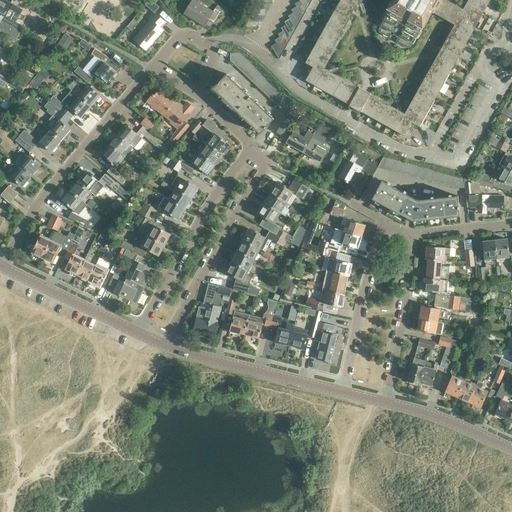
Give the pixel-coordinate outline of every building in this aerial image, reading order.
[(0,0),(0,21),(12,28),(13,27),(16,22),(5,16),(8,10),(14,13),(17,8),(1,0),(0,0)] [(217,5),(214,9),(212,12),(192,0),(184,14),(204,26),(208,19),(213,22),(220,12),(222,8),(217,5)] [(307,11),(300,0),(295,3),(297,6),(303,17),(307,11)] [(310,5),(307,0),(300,0),(307,11),(310,5)] [(341,0),(306,63),(313,67),(306,81),(351,106),(404,136),(412,123),(420,127),(474,30),(471,29),(487,0),(468,0),(463,10),(445,0),(341,0)] [(303,17),(297,6),(292,9),(294,12),(300,23),(303,17)] [(147,18),(151,21),(134,40),(146,50),(163,30),(160,28),(165,22),(152,12),(147,18)] [(288,15),(290,19),(296,29),(300,23),(294,12),(288,15)] [(296,29),(290,19),(285,22),(287,25),(293,35),(296,29)] [(20,31),(13,27),(12,28),(0,21),(0,30),(8,35),(16,39),(20,31)] [(64,24),(59,30),(63,33),(68,26),(64,24)] [(282,28),(283,31),(290,41),(293,35),(287,25),(282,28)] [(290,41),(283,31),(278,34),(280,37),(286,47),(290,41)] [(66,50),(74,38),(65,33),(57,45),(66,50)] [(286,47),(280,37),(275,40),(277,43),(283,53),(286,47)] [(82,39),(79,44),(88,50),(92,45),(82,39)] [(279,60),(283,53),(277,43),(271,46),(279,60)] [(46,46),(42,52),(47,55),(51,49),(46,46)] [(121,69),(103,54),(95,49),(91,54),(99,59),(104,63),(95,73),(101,79),(101,78),(106,82),(112,76),(114,78),(121,69)] [(87,83),(91,78),(77,67),(73,72),(87,83)] [(43,68),(30,83),(36,89),(44,79),(46,80),(51,74),(43,68)] [(33,74),(26,70),(23,76),(30,80),(33,74)] [(227,74),(213,88),(259,133),(273,119),(227,74)] [(71,91),(89,106),(99,95),(88,86),(83,91),(78,86),(79,85),(74,81),(68,88),(71,90),(71,91)] [(19,83),(15,88),(22,92),(25,86),(19,83)] [(163,115),(174,101),(161,89),(154,96),(153,95),(147,102),(163,115)] [(80,117),(89,106),(71,91),(62,101),(70,107),(69,108),(80,117)] [(67,117),(63,113),(49,101),(44,106),(59,118),(57,120),(58,121),(54,126),(48,120),(43,126),(49,131),(49,132),(60,141),(69,130),(62,124),(67,117)] [(178,104),(174,101),(163,115),(171,121),(169,123),(176,128),(177,129),(172,135),(165,144),(170,148),(189,126),(184,122),(183,121),(194,108),(187,103),(183,106),(179,102),(178,104)] [(292,103),(290,101),(279,101),(279,107),(287,113),(292,103)] [(511,111),(504,107),(501,113),(511,118),(511,116),(511,111)] [(295,123),(300,115),(290,109),(285,116),(286,117),(293,121),(295,123)] [(284,137),(293,121),(286,117),(276,132),(284,137)] [(145,118),(140,123),(149,131),(154,125),(145,118)] [(206,119),(203,124),(202,125),(214,134),(207,143),(222,155),(222,154),(225,155),(228,150),(226,149),(230,144),(220,137),(224,132),(206,119)] [(194,134),(203,124),(198,120),(190,130),(194,134)] [(118,135),(132,147),(133,148),(143,136),(165,154),(170,148),(159,139),(158,140),(145,128),(138,136),(125,126),(118,135)] [(303,152),(311,138),(293,129),(286,143),(303,152)] [(492,130),(489,136),(507,146),(508,145),(511,146),(511,139),(509,138),(509,139),(492,130)] [(23,140),(33,148),(39,141),(38,140),(37,141),(28,133),(27,134),(24,131),(20,136),(19,136),(23,140)] [(51,152),(60,141),(49,132),(40,143),(51,152)] [(29,153),(33,148),(23,140),(19,136),(20,136),(16,133),(11,138),(15,141),(29,153)] [(194,134),(192,138),(198,143),(201,139),(194,134)] [(110,144),(124,157),(132,147),(118,135),(110,144)] [(507,146),(489,136),(487,142),(506,152),(509,147),(507,146)] [(329,148),(311,138),(303,152),(321,162),(329,148)] [(199,153),(214,164),(215,164),(217,165),(221,160),(219,158),(222,155),(207,143),(199,153)] [(340,143),(336,150),(341,153),(345,146),(340,143)] [(117,166),(124,157),(110,144),(101,154),(113,164),(106,172),(122,184),(126,179),(115,170),(118,167),(117,166)] [(207,174),(214,164),(199,153),(196,150),(189,160),(207,174)] [(377,167),(379,164),(361,153),(355,164),(348,160),(339,178),(352,186),(357,178),(359,180),(361,175),(359,174),(362,170),(372,176),(377,167)] [(174,154),(171,159),(181,166),(181,167),(190,173),(194,168),(184,161),(174,154)] [(511,158),(505,154),(499,165),(511,172),(511,158)] [(14,162),(31,176),(40,165),(29,155),(25,161),(19,155),(14,162)] [(132,155),(128,160),(132,163),(136,158),(132,155)] [(383,156),(379,164),(377,167),(378,167),(379,166),(383,169),(386,166),(394,160),(388,158),(383,156)] [(181,166),(171,159),(167,164),(178,171),(181,167),(181,166)] [(389,170),(392,168),(400,161),(394,160),(386,166),(389,170)] [(396,172),(399,170),(406,163),(400,161),(392,168),(396,172)] [(22,187),(31,176),(14,162),(5,172),(12,177),(11,178),(22,187)] [(403,174),(405,172),(414,165),(411,164),(406,163),(399,170),(403,174)] [(414,165),(405,172),(409,176),(412,174),(420,166),(414,165)] [(479,183),(479,184),(492,188),(494,182),(497,183),(500,179),(496,177),(502,167),(499,165),(490,180),(468,172),(464,179),(465,183),(475,182),(479,183)] [(418,176),(427,168),(420,166),(412,174),(416,178),(418,176)] [(496,177),(500,179),(511,186),(511,185),(511,172),(502,167),(496,177)] [(424,177),(432,170),(427,168),(418,176),(422,179),(424,177)] [(0,178),(4,182),(8,177),(0,169),(0,178)] [(430,179),(438,172),(432,170),(424,177),(428,181),(430,179)] [(78,181),(91,192),(95,195),(106,183),(115,191),(119,186),(105,174),(98,181),(86,172),(78,181)] [(437,181),(444,173),(438,172),(430,179),(434,183),(437,181)] [(443,182),(451,175),(444,173),(437,181),(441,185),(443,182)] [(178,175),(171,186),(175,189),(191,199),(192,198),(194,199),(197,194),(195,192),(198,188),(178,175)] [(450,184),(458,177),(451,175),(443,182),(447,187),(450,184)] [(454,189),(465,187),(465,183),(464,179),(458,177),(450,184),(454,189)] [(69,190),(70,191),(81,200),(81,199),(84,196),(85,198),(91,192),(78,181),(77,180),(69,190)] [(270,192),(290,205),(296,195),(303,199),(310,189),(295,180),(289,190),(277,182),(270,192)] [(189,203),(191,199),(175,189),(171,186),(163,181),(161,185),(173,193),(169,199),(185,209),(185,208),(188,209),(191,205),(189,203)] [(382,181),(373,199),(414,221),(460,216),(457,196),(419,200),(416,199),(382,181)] [(465,187),(466,201),(476,201),(476,202),(478,202),(478,210),(476,210),(476,211),(478,211),(478,212),(487,212),(486,207),(503,207),(503,196),(480,195),(479,184),(479,183),(475,182),(465,183),(465,187)] [(4,191),(14,199),(18,194),(8,186),(4,191)] [(10,204),(14,199),(4,191),(1,196),(10,204)] [(81,200),(70,191),(62,201),(73,210),(73,209),(72,209),(77,203),(82,207),(84,205),(85,206),(87,204),(81,199),(81,200)] [(126,192),(122,196),(127,200),(131,195),(126,192)] [(291,206),(290,205),(270,192),(264,203),(280,213),(284,216),(291,206)] [(185,209),(169,199),(165,196),(158,207),(179,219),(185,209)] [(91,199),(87,204),(93,209),(97,205),(91,199)] [(336,200),(333,208),(332,207),(330,214),(342,217),(344,211),(343,211),(345,205),(336,200)] [(150,219),(153,214),(142,208),(130,201),(127,206),(139,212),(139,213),(146,217),(150,219)] [(142,208),(153,214),(156,209),(145,202),(142,208)] [(273,223),(280,213),(264,203),(257,213),(273,223)] [(292,206),(289,210),(295,214),(298,210),(292,206)] [(90,229),(93,223),(71,212),(68,218),(90,229)] [(58,231),(64,219),(53,214),(47,225),(58,231)] [(165,228),(150,219),(146,217),(139,231),(142,232),(164,244),(167,245),(169,240),(167,238),(170,234),(164,230),(165,228)] [(339,230),(361,236),(365,225),(348,220),(346,226),(341,224),(339,230)] [(311,223),(308,232),(315,234),(318,226),(311,223)] [(75,234),(74,235),(81,238),(85,229),(79,226),(75,234)] [(242,240),(259,248),(265,251),(271,241),(273,241),(283,246),(287,239),(269,230),(265,237),(248,229),(242,240)] [(358,248),(361,236),(339,230),(337,235),(343,237),(341,243),(358,248)] [(51,240),(43,258),(53,263),(61,247),(67,250),(74,235),(75,234),(69,232),(67,237),(63,235),(62,233),(59,232),(57,232),(55,232),(51,240)] [(158,255),(164,244),(142,232),(135,246),(132,252),(143,257),(147,249),(158,255)] [(100,233),(98,239),(106,243),(107,240),(104,239),(105,236),(100,233)] [(43,258),(51,240),(41,235),(32,253),(43,258)] [(507,239),(495,240),(497,261),(503,261),(503,257),(509,256),(507,239)] [(259,248),(242,240),(237,250),(254,259),(259,248)] [(497,261),(495,240),(480,242),(481,248),(484,248),(485,262),(491,261),(491,259),(496,258),(497,261)] [(135,246),(123,241),(120,246),(132,252),(135,246)] [(66,269),(78,275),(85,260),(84,259),(73,254),(78,245),(72,243),(65,257),(71,260),(66,269)] [(330,249),(318,246),(311,244),(310,249),(317,251),(316,253),(328,256),(330,249)] [(428,260),(446,261),(447,255),(450,255),(450,248),(444,248),(435,247),(435,245),(428,244),(428,247),(427,247),(426,259),(428,259),(428,260)] [(123,255),(126,250),(119,246),(112,260),(119,264),(123,255)] [(128,278),(144,286),(143,285),(148,274),(149,275),(150,274),(144,271),(149,261),(137,255),(126,250),(123,255),(134,260),(131,266),(132,266),(126,278),(128,279),(128,278)] [(254,259),(237,250),(232,261),(248,270),(252,264),(264,270),(264,269),(267,271),(269,267),(254,259)] [(467,262),(474,261),(472,250),(465,250),(467,262)] [(272,255),(265,251),(262,256),(269,259),(272,255)] [(336,259),(349,262),(350,254),(337,251),(336,259)] [(87,253),(84,259),(85,260),(78,275),(89,280),(96,265),(90,262),(93,256),(87,253)] [(99,258),(96,265),(89,280),(99,286),(107,270),(110,263),(99,258)] [(326,271),(346,275),(349,275),(352,263),(329,258),(326,270),(326,271)] [(427,279),(448,280),(449,266),(446,265),(446,261),(428,260),(427,279)] [(254,273),(248,270),(232,261),(226,272),(242,280),(240,282),(247,286),(254,273)] [(486,280),(485,272),(485,267),(477,268),(478,280),(486,280)] [(342,294),(346,275),(326,271),(322,290),(342,294)] [(144,286),(128,278),(128,279),(126,278),(115,273),(109,285),(115,288),(118,280),(120,281),(114,293),(132,302),(132,301),(136,303),(144,286)] [(447,293),(448,280),(427,279),(424,279),(423,291),(441,293),(447,293)] [(284,293),(290,296),(295,283),(289,281),(284,293)] [(216,323),(220,307),(222,300),(228,301),(231,289),(218,286),(216,294),(213,294),(213,296),(206,294),(203,303),(200,302),(196,318),(197,318),(194,328),(215,333),(217,323),(216,323)] [(229,298),(230,298),(226,313),(231,315),(235,300),(238,291),(231,290),(229,298)] [(345,295),(342,294),(322,290),(321,290),(319,302),(342,307),(345,295)] [(459,304),(470,305),(472,305),(472,302),(468,298),(467,298),(445,294),(445,295),(436,294),(435,301),(449,303),(459,304)] [(307,298),(305,305),(317,308),(319,301),(307,298)] [(265,325),(271,327),(273,316),(273,315),(276,301),(268,299),(267,303),(268,307),(267,310),(264,313),(263,318),(250,315),(246,331),(252,333),(251,336),(260,338),(263,325),(265,325)] [(434,306),(443,307),(443,308),(444,308),(455,309),(469,311),(470,305),(459,304),(449,303),(435,301),(434,306)] [(438,322),(440,309),(434,308),(422,306),(420,318),(438,322)] [(511,310),(504,308),(503,315),(506,316),(505,322),(511,323),(511,310)] [(322,313),(322,312),(316,310),(311,330),(317,331),(320,318),(322,313)] [(246,331),(250,315),(235,311),(234,316),(230,331),(238,333),(239,330),(246,331)] [(282,318),(273,316),(271,327),(276,328),(278,322),(281,323),(282,318)] [(441,335),(443,323),(438,322),(420,318),(417,330),(441,335)] [(337,335),(326,332),(328,324),(320,322),(315,340),(320,342),(316,359),(330,363),(337,335)] [(290,342),(294,327),(295,325),(287,323),(285,329),(279,328),(275,342),(283,344),(284,341),(290,342)] [(308,331),(294,327),(290,342),(297,344),(297,347),(305,349),(308,335),(307,335),(308,331)] [(458,349),(459,348),(460,342),(441,337),(439,344),(450,347),(458,349)] [(429,348),(431,342),(419,339),(418,345),(429,348)] [(453,348),(449,359),(455,361),(459,350),(453,348)] [(444,354),(440,366),(446,368),(450,356),(444,354)] [(475,355),(473,360),(484,364),(486,359),(475,355)] [(420,385),(424,367),(426,361),(414,358),(413,362),(408,381),(420,385)] [(500,365),(507,368),(511,370),(511,361),(511,362),(511,361),(511,362),(511,363),(501,359),(498,365),(500,365)] [(430,369),(424,367),(420,385),(428,387),(429,385),(432,386),(438,366),(436,366),(437,363),(435,362),(434,365),(432,365),(430,369)] [(502,378),(507,368),(500,365),(500,366),(496,376),(494,381),(500,384),(502,378)] [(457,397),(464,382),(453,377),(446,392),(457,397)] [(502,399),(509,382),(503,379),(496,395),(502,399)] [(478,381),(475,386),(469,402),(480,407),(487,392),(481,389),(483,383),(478,381)] [(469,402),(475,386),(464,382),(457,397),(469,402)] [(509,420),(511,413),(511,405),(501,401),(495,414),(496,414),(495,416),(501,418),(502,417),(509,420)]
